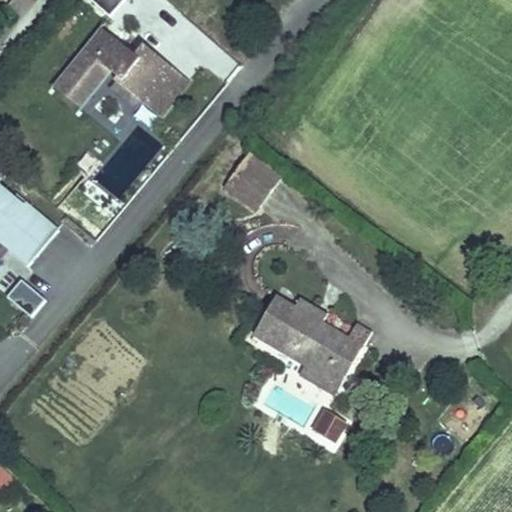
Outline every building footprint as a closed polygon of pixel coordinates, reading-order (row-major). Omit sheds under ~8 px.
[(127,0),(90,0),(111,18),(127,0)] [(103,30),(56,89),(81,109),(111,72),(164,114),(190,82),(145,46),(136,57),(103,30)] [(283,180),(250,155),(227,186),(260,210),(283,180)] [(39,214),(17,196),(13,200),(0,188),(0,183),(1,183),(0,181),(0,236),(4,239),(10,232),(19,238),(39,214)] [(17,196),(1,183),(0,183),(0,188),(13,200),(17,196)] [(59,231),(39,214),(19,238),(10,232),(4,239),(0,236),(0,244),(28,268),(59,231)] [(30,320),(46,301),(22,280),(6,299),(30,320)] [(312,319),(316,311),(300,301),(295,309),(276,298),(255,334),(275,346),(278,341),(292,349),(289,354),(307,365),(343,385),(364,349),(349,340),(323,325),(312,319)] [(312,319),(323,325),(328,318),(316,311),(312,319)] [(349,340),(364,349),(373,333),(358,324),(349,340)] [(278,341),(275,346),(289,354),(292,349),(278,341)] [(343,385),(307,365),(300,376),(336,397),(343,385)] [(314,433),(342,445),(351,423),(324,411),(314,433)] [(0,488),(3,491),(13,481),(0,467),(0,488)]
